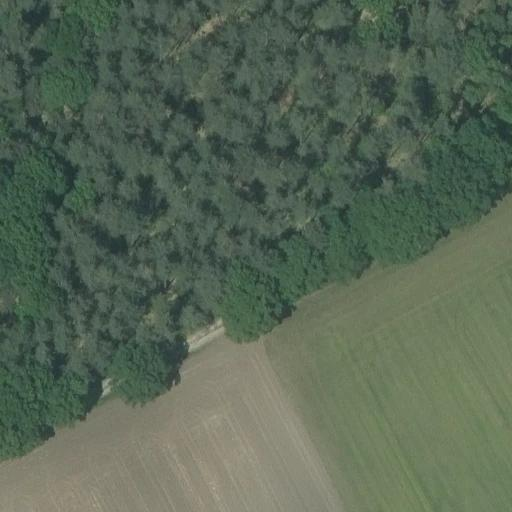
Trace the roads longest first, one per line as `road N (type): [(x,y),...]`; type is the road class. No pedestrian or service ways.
road 1 (track): [(0,440),(511,170)]
road 2 (track): [(0,341),(99,0)]
